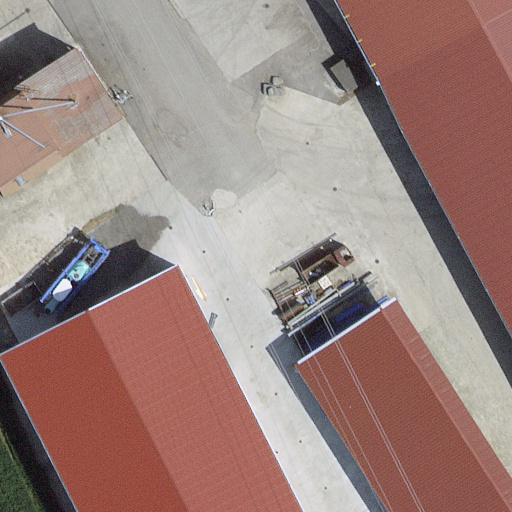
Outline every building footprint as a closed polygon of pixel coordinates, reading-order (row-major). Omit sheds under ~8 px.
[(0,0),(0,81),(71,35),(47,0),(0,0)] [(511,0),(353,0),(511,291),(511,0)] [(0,93),(0,167),(6,178),(131,110),(94,42),(0,93)] [(295,511),(176,276),(12,359),(89,511),(295,511)] [(511,511),(511,489),(396,310),(307,367),(401,511),(511,511)]
